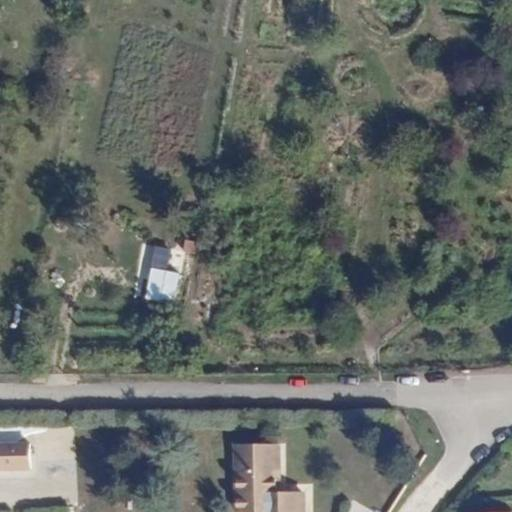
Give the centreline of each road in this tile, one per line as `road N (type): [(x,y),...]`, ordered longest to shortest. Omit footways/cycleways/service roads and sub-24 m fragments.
road 1 (residential): [(492,395),(0,409)]
road 2 (residential): [(427,511),(492,395)]
